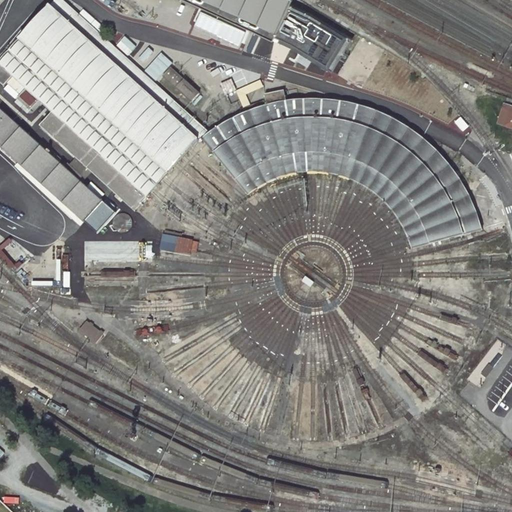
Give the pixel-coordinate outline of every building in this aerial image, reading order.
[(39,122),(135,211),(154,191),(164,179),(177,165),(184,158),(191,150),(204,137),(209,134),(156,85),(159,82),(158,81),(163,76),(171,67),(154,51),(149,56),(126,35),(115,48),(62,0),(55,0),(41,16),(35,23),(29,30),(18,43),(9,52),(0,62),(0,78),(5,83),(14,74),(15,75),(10,81),(21,91),(17,95),(30,106),(38,97),(51,109),(39,122)] [(183,0),(273,42),(289,7),(291,4),(283,0),(183,0)] [(289,7),(273,42),(296,51),(331,75),(352,43),(313,19),(289,7)] [(199,94),(171,67),(163,76),(191,102),(199,94)] [(236,90),(232,80),(221,85),(226,94),(236,90)] [(286,102),(284,91),(265,95),(268,106),(282,102),(286,102)] [(410,249),(498,222),(492,203),(473,208),(464,189),(452,171),(438,155),(423,140),(405,127),(386,117),(367,109),(346,103),(325,100),(303,100),(286,102),(282,102),(268,106),(261,107),(241,115),(225,123),(222,125),(209,134),(204,137),(249,194),(253,191),(262,186),(266,183),(271,181),(282,177),(292,174),(297,174),(307,173),(313,173),(319,173),(324,173),(334,175),(345,178),(354,182),(357,183),(364,187),(368,189),(373,192),(378,197),(381,199),(388,207),(395,215),(400,224),(405,233),(407,239),(409,243),(410,249)] [(104,200),(3,109),(0,112),(0,145),(84,222),(104,200)] [(509,123),(511,115),(505,114),(502,121),(509,123)] [(473,208),(492,203),(486,184),(464,189),(473,208)] [(113,221),(113,224),(113,225),(114,228),(117,231),(120,232),(124,232),(127,230),(129,228),(130,225),(130,221),(128,218),(126,216),(123,215),(119,215),(118,216),(116,217),(114,219),(113,221)] [(83,323),(77,333),(94,344),(100,333),(83,323)] [(0,448),(17,430),(0,414),(0,448)]
